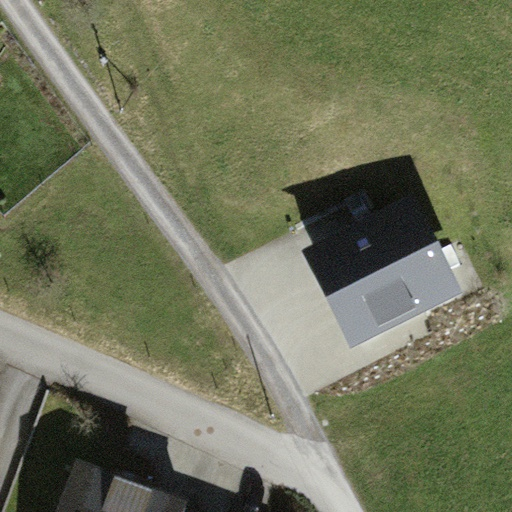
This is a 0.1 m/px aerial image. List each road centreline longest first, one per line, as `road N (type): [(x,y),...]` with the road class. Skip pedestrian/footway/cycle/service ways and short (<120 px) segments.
road 1 (track): [(318,473),(255,342),(11,0)]
road 2 (residential): [(342,511),(318,473),(0,331)]
